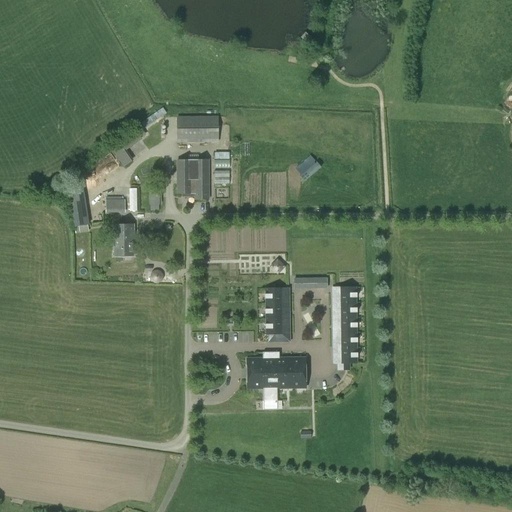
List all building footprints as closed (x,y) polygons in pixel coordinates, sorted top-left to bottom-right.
[(305,32),(300,38),(306,43),(311,38),(305,32)] [(130,161),(123,149),(146,135),(141,128),(166,113),(163,109),(107,143),(121,167),(130,161)] [(177,142),(217,142),(217,117),(177,118),(177,142)] [(228,183),(229,152),(214,152),(214,183),(228,183)] [(208,200),(207,160),(177,160),(177,194),(195,194),(195,200),(208,200)] [(74,227),(88,225),(82,185),(68,187),(74,227)] [(149,205),(159,205),(159,186),(149,186),(149,205)] [(120,200),(120,197),(106,197),(106,200),(106,212),(124,212),(124,200),(120,200)] [(113,241),(115,241),(133,241),(134,241),(134,226),(113,226),(113,241)] [(133,256),(133,241),(115,241),(115,256),(133,256)] [(294,289),(327,288),(326,279),(294,279),(294,289)] [(335,303),(356,303),(355,298),(357,298),(357,293),(355,293),(355,287),(335,288),(335,303)] [(266,304),(286,303),(286,288),(265,289),(266,294),(264,294),(264,299),(266,299),(266,304)] [(266,319),(286,319),(286,303),(266,304),(266,309),(265,309),(265,314),(266,314),(266,319)] [(336,318),(356,318),(356,313),(357,313),(357,308),(356,308),(356,303),(335,303),(336,318)] [(336,334),(356,333),(356,328),(357,328),(357,323),(356,323),(356,318),(336,318),(336,334)] [(286,334),(286,319),(266,319),(266,324),(265,324),(265,329),(266,329),(266,335),(275,334),(275,342),(289,342),(289,334),(286,334)] [(336,349),(356,348),(356,343),(357,343),(357,338),(356,338),(356,333),(336,334),(336,349)] [(356,348),(336,349),(336,364),(356,364),(356,358),(358,358),(358,353),(356,353),(356,348)] [(279,359),(279,353),(262,353),(262,359),(246,359),(247,389),(263,389),(263,402),(277,402),(277,388),(306,388),(305,359),(279,359)]
